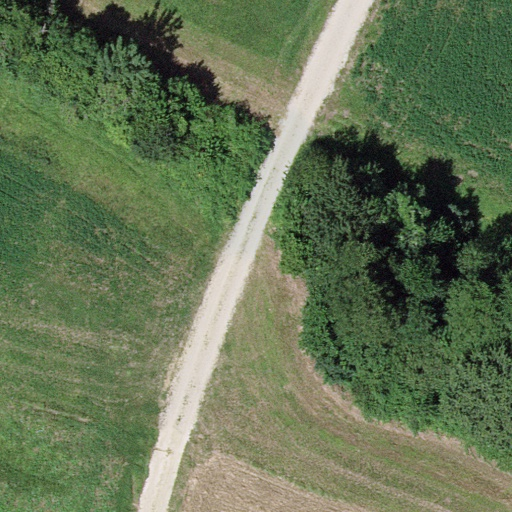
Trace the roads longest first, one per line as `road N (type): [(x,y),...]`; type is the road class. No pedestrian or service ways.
road 1 (track): [(153,511),(200,325),(344,0)]
road 2 (unknown): [(511,501),(177,417)]
